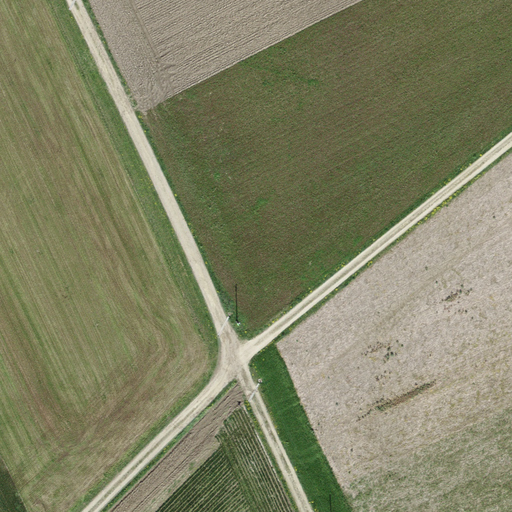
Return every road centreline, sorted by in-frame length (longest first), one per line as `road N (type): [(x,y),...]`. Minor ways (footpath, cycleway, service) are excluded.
road 1 (track): [(69,0),(304,511)]
road 2 (track): [(511,137),(238,369),(100,511)]
